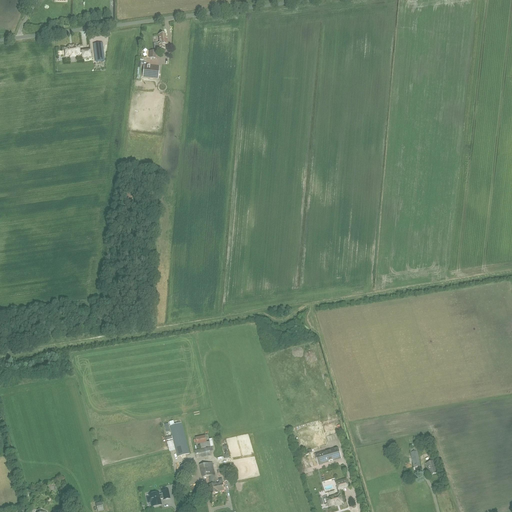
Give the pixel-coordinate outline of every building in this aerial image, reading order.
[(164,34),(163,33),(162,33),(161,34),(162,35),(158,35),(159,43),(154,44),(155,50),(158,49),(159,50),(165,49),(165,45),(168,44),(167,39),(166,39),(165,34),(164,34)] [(73,47),(73,46),(72,46),(72,47),(70,47),(70,46),(70,47),(69,47),(69,48),(64,49),(64,50),(64,51),(65,54),(64,54),(64,55),(65,54),(65,56),(70,56),(71,56),(71,57),(71,56),(73,56),(73,57),(74,57),(74,56),(75,56),(75,55),(82,54),(82,58),(83,57),(83,58),(84,58),(84,57),(89,57),(90,57),(89,51),(88,51),(88,50),(88,51),(83,52),(83,51),(82,51),(82,52),(81,52),(80,52),(79,52),(79,49),(80,49),(80,48),(79,48),(79,47),(74,47),(73,46),(73,47)] [(104,61),(102,49),(95,50),(96,62),(104,61)] [(158,80),(159,67),(144,65),(143,78),(158,80)] [(178,457),(189,454),(181,423),(170,426),(178,457)] [(207,443),(205,436),(195,438),(198,449),(211,446),(210,442),(207,443)] [(213,451),(212,447),(210,447),(209,447),(195,451),(197,459),(211,456),(211,451),(213,451)] [(413,471),(417,470),(417,468),(421,467),(417,452),(416,447),(409,448),(410,453),(411,458),(414,468),(413,468),(413,471)] [(334,451),(334,449),(315,455),(318,465),(328,462),(328,461),(333,460),(333,461),(341,458),(338,450),(334,451)] [(437,473),(434,466),(436,466),(434,461),(426,464),(428,471),(429,471),(431,475),(437,473)] [(180,480),(191,477),(187,462),(181,464),(182,468),(181,469),(182,473),(178,474),(180,480)] [(215,475),(215,476),(213,463),(201,466),(203,478),(209,477),(215,475)] [(216,484),(215,476),(215,475),(209,477),(210,485),(208,486),(210,494),(219,493),(219,492),(217,484),(216,484)] [(338,496),(340,495),(339,491),(349,487),(346,478),(335,481),(338,490),(337,490),(338,496)] [(161,505),(160,500),(163,499),(164,500),(170,499),(168,490),(162,491),(162,494),(159,495),(158,493),(149,495),(150,497),(147,498),(148,503),(151,502),(152,507),(161,505)] [(324,503),(327,502),(329,507),(335,505),(335,506),(337,505),(339,504),(341,504),(341,503),(343,503),(340,495),(338,496),(337,495),(335,495),(334,497),(328,499),(327,496),(322,498),(324,503)]
